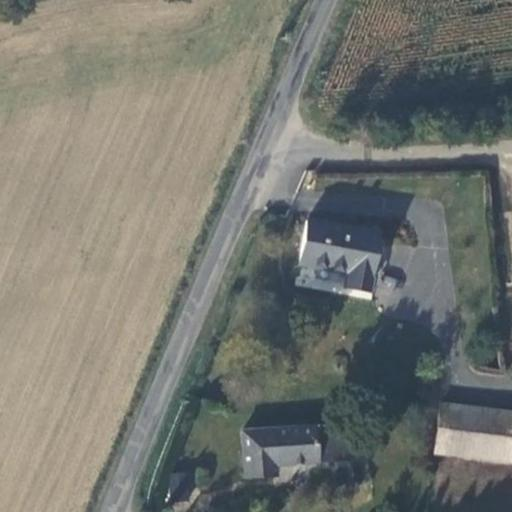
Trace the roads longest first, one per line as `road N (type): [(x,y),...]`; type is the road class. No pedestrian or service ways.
road 1 (unclassified): [(325,0),(112,511)]
road 2 (unknown): [(175,363),(202,511)]
